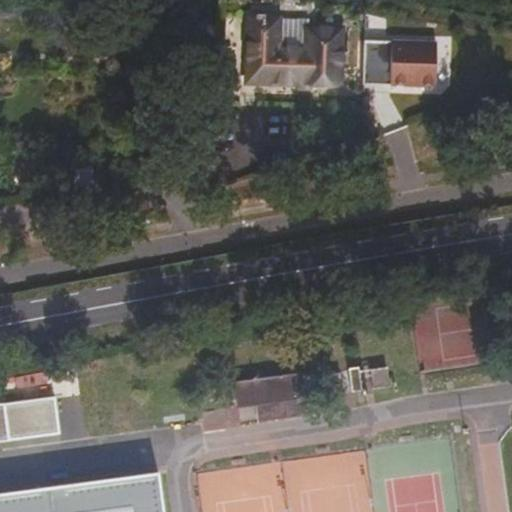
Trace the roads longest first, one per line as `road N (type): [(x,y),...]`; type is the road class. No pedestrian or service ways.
road 1 (secondary): [(511,244),(0,333)]
road 2 (residential): [(182,242),(511,183)]
road 3 (residential): [(0,224),(157,201),(182,242)]
road 4 (residential): [(0,278),(182,242)]
